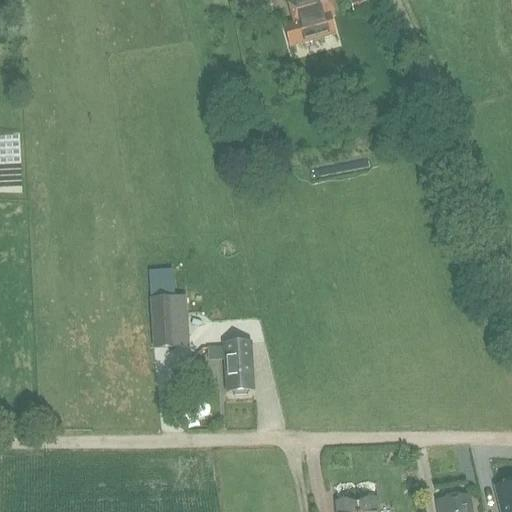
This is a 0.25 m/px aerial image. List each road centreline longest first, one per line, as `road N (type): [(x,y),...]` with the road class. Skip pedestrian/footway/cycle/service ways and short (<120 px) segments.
road 1 (track): [(511,439),(0,443)]
road 2 (unclassified): [(511,302),(459,151),(391,0)]
